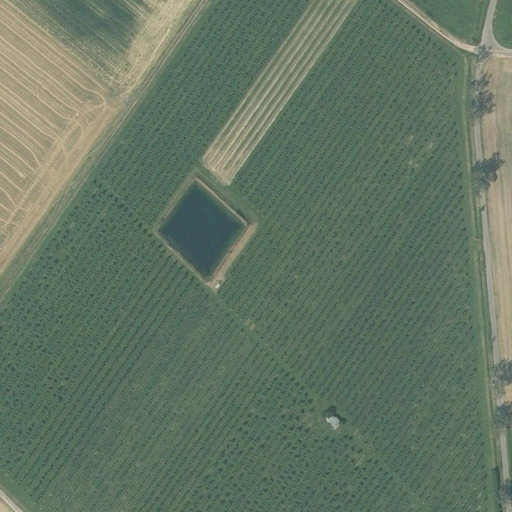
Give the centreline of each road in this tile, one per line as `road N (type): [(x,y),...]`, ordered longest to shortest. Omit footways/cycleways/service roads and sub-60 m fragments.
road 1 (track): [(508,511),(475,126),(481,53)]
road 2 (track): [(204,0),(0,290)]
